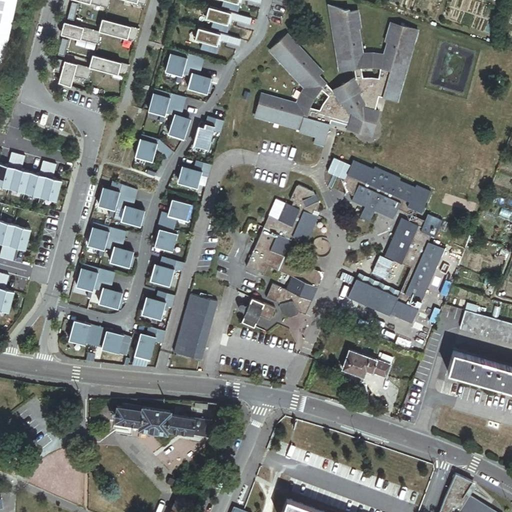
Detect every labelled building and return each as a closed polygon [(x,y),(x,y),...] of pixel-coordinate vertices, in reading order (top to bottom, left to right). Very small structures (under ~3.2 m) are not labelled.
[(0,0),(0,69),(14,0),(0,0)] [(76,0),(107,8),(109,0),(76,0)] [(222,0),(223,0),(221,8),(237,12),(239,4),(237,3),(238,0),(222,0)] [(75,12),(78,4),(71,2),(69,11),(75,12)] [(238,16),(207,7),(204,19),(212,21),(210,28),(226,33),(228,25),(227,25),(229,17),(237,19),(238,16)] [(358,31),(361,31),(357,14),(349,15),(348,13),(345,14),(332,9),(334,18),(331,19),(343,74),(357,71),(363,70),(374,69),(382,70),(385,57),(374,56),(364,57),(358,31)] [(73,21),(75,12),(69,11),(67,19),(73,21)] [(139,29),(102,19),(99,31),(101,32),(136,42),(139,29)] [(99,31),(66,22),(62,35),(97,44),(101,32),(99,31)] [(337,94),(333,98),(326,106),(324,112),(314,109),(305,130),(305,134),(322,138),(320,145),(330,147),(336,121),(353,125),(352,130),(365,133),(380,124),(383,111),(379,111),(382,98),(400,102),(413,46),(414,46),(418,30),(402,27),(401,30),(390,27),(386,44),(388,45),(385,57),(382,70),(381,80),(373,79),(364,79),(359,80),(346,86),(337,94)] [(227,41),(228,37),(197,28),(194,40),(202,42),(200,50),(215,54),(218,46),(216,46),(218,38),(227,41)] [(301,49),(290,37),(287,40),(298,51),(301,49)] [(65,48),(68,40),(61,38),(59,47),(65,48)] [(330,87),(322,79),(326,75),(301,49),(298,51),(287,40),(274,53),(306,94),(301,106),(314,109),(318,101),(325,91),(330,87)] [(63,57),(65,48),(59,47),(57,55),(63,57)] [(201,67),(203,59),(181,53),(180,56),(169,53),(164,71),(181,75),(182,74),(185,62),(201,67)] [(129,65),(92,55),(89,67),(91,68),(126,78),(129,65)] [(89,67),(56,58),(52,71),(60,73),(57,82),(72,87),(74,77),(87,81),(91,68),(89,67)] [(185,62),(182,74),(190,76),(187,88),(209,94),(211,87),(208,86),(210,78),(199,75),(201,67),(185,62)] [(337,94),(330,87),(325,91),(333,98),(337,94)] [(183,106),(185,98),(165,92),(164,96),(153,93),(148,110),(164,115),(165,114),(168,102),(183,106)] [(260,120),(305,130),(314,109),(301,106),(277,100),(276,104),(264,102),(260,120)] [(180,117),(183,106),(168,102),(165,114),(173,116),(168,132),(183,137),(188,122),(188,120),(180,117)] [(0,121),(6,124),(8,119),(0,115),(0,121)] [(223,121),(206,117),(203,129),(198,127),(193,145),(208,149),(212,133),(220,135),(223,121)] [(380,124),(365,133),(377,136),(380,124)] [(168,158),(174,150),(158,140),(152,138),(151,142),(140,139),(135,156),(151,161),(155,149),(168,158)] [(0,185),(8,188),(17,154),(11,153),(7,167),(0,165),(0,185)] [(8,188),(24,192),(29,173),(20,171),(24,156),(17,154),(8,188)] [(212,165),(195,160),(193,169),(181,166),(179,171),(181,172),(178,183),(196,188),(199,175),(208,178),(212,165)] [(374,169),(354,160),(345,181),(342,182),(347,193),(354,196),(352,201),(352,202),(365,208),(375,212),(380,214),(394,220),(398,210),(401,204),(414,210),(422,213),(431,192),(417,186),(416,188),(400,181),(401,178),(375,167),(374,169)] [(24,192),(39,197),(49,163),(42,161),(38,175),(29,173),(24,192)] [(56,165),(49,163),(39,197),(55,201),(61,182),(52,179),(56,165)] [(119,195),(135,199),(138,190),(116,183),(114,190),(102,187),(98,205),(111,208),(115,209),(115,208),(119,195)] [(300,309),(308,312),(324,277),(322,273),(286,257),(294,237),(308,243),(319,217),(313,215),(315,211),(318,212),(320,206),(319,202),(318,202),(306,207),(303,202),(316,196),(314,192),(299,186),(297,187),(290,201),(294,202),(292,206),(286,203),(285,204),(276,200),(247,267),(256,271),(260,263),(265,265),(292,277),(286,290),(273,284),(266,299),(281,305),(280,307),(283,314),(292,318),(298,315),(299,313),(300,309)] [(121,220),(143,226),(144,220),(141,219),(143,210),(133,207),(135,199),(119,195),(115,208),(124,210),(121,220)] [(316,196),(303,202),(306,207),(318,202),(319,202),(320,202),(317,195),(316,196)] [(192,206),(172,200),(168,213),(161,211),(159,221),(175,225),(177,219),(188,222),(192,206)] [(401,204),(398,210),(406,213),(414,210),(401,204)] [(375,212),(365,208),(364,212),(373,217),(375,212)] [(406,213),(409,222),(418,218),(414,210),(406,213)] [(391,315),(412,325),(419,310),(412,307),(415,299),(422,302),(445,250),(428,242),(431,236),(436,238),(443,221),(428,215),(425,221),(422,227),(409,222),(401,218),(388,249),(384,257),(411,269),(401,292),(399,298),(357,279),(348,299),(390,318),(391,315)] [(418,218),(409,222),(422,227),(425,221),(418,218)] [(0,249),(0,258),(5,259),(14,225),(0,221),(0,242),(2,243),(0,249)] [(175,225),(159,221),(155,234),(158,235),(155,245),(172,250),(176,235),(172,234),(175,225)] [(24,249),(30,229),(14,225),(5,259),(11,261),(15,247),(24,249)] [(124,240),(126,232),(104,226),(103,230),(92,227),(87,244),(101,248),(104,249),(105,248),(108,236),(124,240)] [(111,261),(132,267),(134,261),(131,260),(133,251),(122,248),(124,240),(108,236),(105,248),(114,250),(111,261)] [(185,263),(162,257),(160,265),(155,263),(153,269),(156,269),(153,280),(170,285),(174,270),(182,272),(185,263)] [(265,265),(260,263),(256,271),(261,273),(265,265)] [(97,277),(114,281),(116,273),(93,267),(92,271),(81,268),(76,286),(90,289),(93,290),(94,289),(97,277)] [(4,290),(8,276),(1,274),(0,276),(0,310),(7,312),(12,293),(4,290)] [(357,279),(399,298),(401,292),(359,274),(357,279)] [(100,302),(122,308),(123,302),(120,301),(122,292),(111,289),(114,281),(97,277),(94,289),(103,291),(100,302)] [(176,296),(158,291),(156,299),(147,297),(145,303),(148,303),(145,314),(162,319),(166,306),(173,307),(176,296)] [(218,302),(190,295),(174,353),(202,360),(218,302)] [(246,313),(242,322),(255,328),(260,316),(271,321),(276,309),(252,299),(249,307),(247,306),(243,306),(242,306),(241,308),(241,310),(242,312),(244,313),(246,312),(246,313)] [(511,323),(464,310),(459,328),(511,342),(511,323)] [(86,345),(87,343),(94,345),(99,327),(85,323),(84,326),(75,323),(70,340),(86,345)] [(166,331),(149,326),(145,338),(140,336),(135,354),(150,358),(154,342),(162,344),(166,331)] [(102,348),(120,353),(124,335),(113,332),(114,331),(99,327),(94,345),(103,347),(102,348)] [(381,350),(380,354),(393,358),(394,354),(381,350)] [(349,351),(342,369),(363,377),(365,371),(386,378),(393,358),(380,354),(377,361),(349,351)] [(511,369),(453,352),(447,372),(465,377),(508,389),(511,390),(511,369)] [(141,410),(122,407),(116,406),(114,422),(139,426),(141,410)] [(142,407),(141,410),(139,426),(138,430),(167,434),(168,430),(208,437),(211,421),(171,415),(171,411),(142,407)] [(492,511),(464,496),(470,484),(454,476),(443,503),(439,511),(492,511)] [(325,511),(287,498),(281,511),(325,511)] [(189,511),(192,505),(177,499),(171,511),(189,511)]
